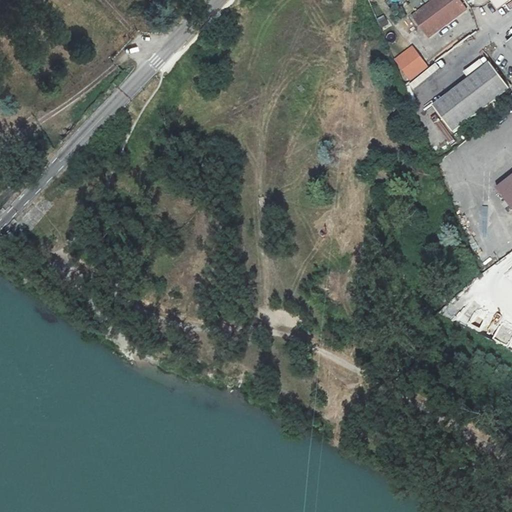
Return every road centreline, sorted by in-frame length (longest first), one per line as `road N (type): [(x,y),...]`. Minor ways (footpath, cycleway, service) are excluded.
road 1 (tertiary): [(215,0),(0,224)]
road 2 (track): [(269,332),(342,360),(401,403),(511,463)]
road 3 (track): [(60,256),(74,274),(181,326),(269,332)]
road 4 (track): [(0,146),(144,46),(161,56)]
